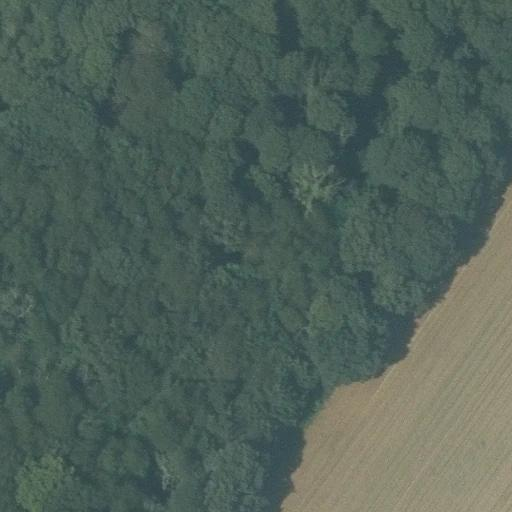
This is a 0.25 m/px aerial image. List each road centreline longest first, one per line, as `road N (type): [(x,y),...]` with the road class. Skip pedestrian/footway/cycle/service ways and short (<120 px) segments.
road 1 (track): [(0,167),(49,154),(65,134),(126,0)]
road 2 (track): [(511,15),(344,0)]
